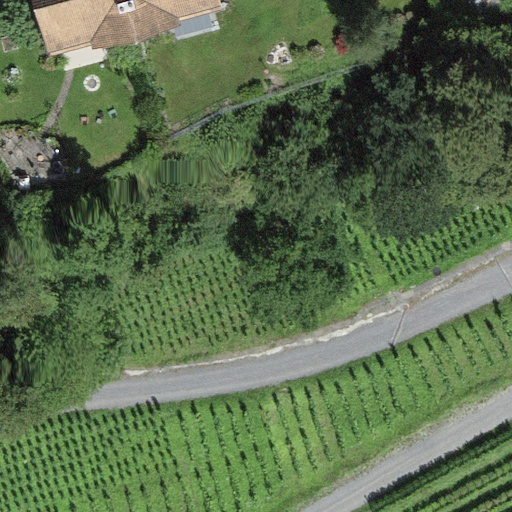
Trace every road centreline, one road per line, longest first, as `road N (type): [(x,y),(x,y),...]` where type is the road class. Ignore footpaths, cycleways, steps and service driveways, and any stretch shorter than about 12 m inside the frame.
road 1 (track): [(511,279),(328,360),(0,419)]
road 2 (track): [(341,511),(511,408)]
